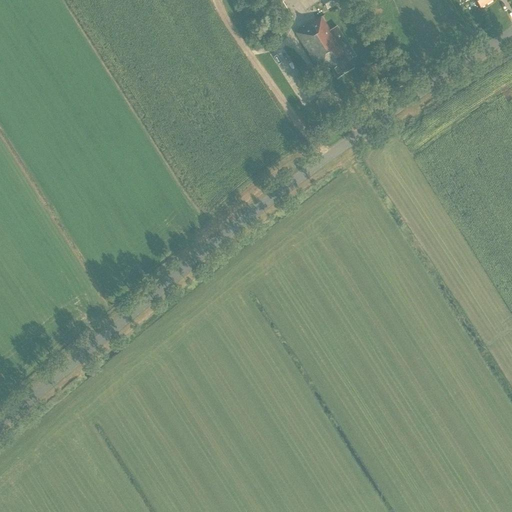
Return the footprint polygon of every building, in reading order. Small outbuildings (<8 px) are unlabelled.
[(258,0),(262,5),(266,3),(280,27),(293,20),(280,0),(258,0)] [(322,0),(322,1),(328,10),(340,2),(338,0),(322,0)] [(475,0),(481,9),(494,0),(493,0),(475,0)] [(328,65),(337,79),(354,69),(322,17),(295,34),(318,70),(328,65)] [(422,84),(412,92),(417,98),(427,91),(422,84)]
